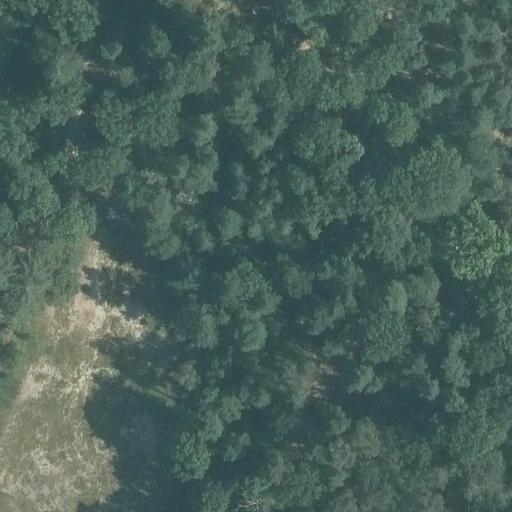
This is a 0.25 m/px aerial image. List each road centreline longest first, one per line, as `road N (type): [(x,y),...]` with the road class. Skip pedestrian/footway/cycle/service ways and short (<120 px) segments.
road 1 (unclassified): [(430,195),(384,133),(311,0)]
road 2 (track): [(511,335),(430,195)]
road 3 (unclassified): [(511,284),(430,195)]
